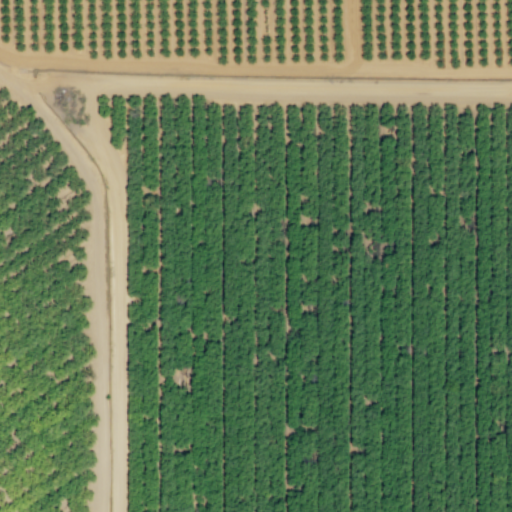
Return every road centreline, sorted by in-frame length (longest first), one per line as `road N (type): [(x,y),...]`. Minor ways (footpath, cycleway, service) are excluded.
road 1 (track): [(511,72),(21,58),(0,49)]
road 2 (track): [(511,90),(101,82),(20,90)]
road 3 (track): [(99,511),(96,196),(76,158),(0,74)]
road 4 (track): [(117,511),(115,212),(87,118),(88,82)]
